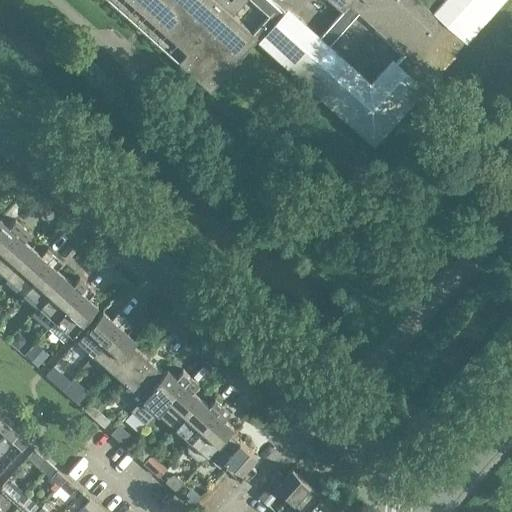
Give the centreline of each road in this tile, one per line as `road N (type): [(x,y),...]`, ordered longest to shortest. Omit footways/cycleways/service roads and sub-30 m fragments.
road 1 (residential): [(318,414),(3,134)]
road 2 (unclassified): [(318,414),(350,399),(511,215)]
road 3 (residential): [(232,511),(318,414)]
road 4 (residential): [(396,511),(383,478),(318,414)]
